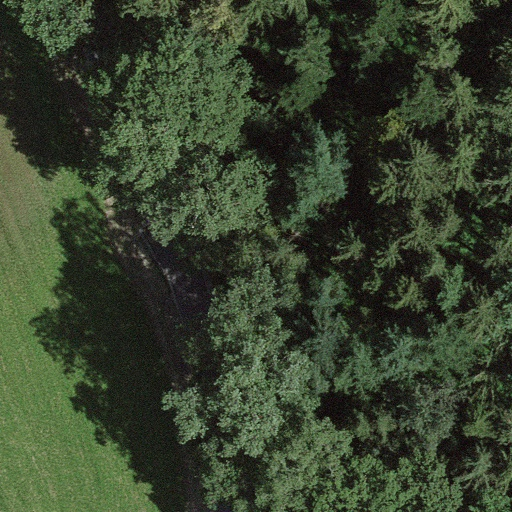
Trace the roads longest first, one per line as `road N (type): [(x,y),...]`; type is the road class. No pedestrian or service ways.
road 1 (residential): [(74,0),(229,382),(245,445),(243,511)]
road 2 (track): [(150,186),(189,0)]
